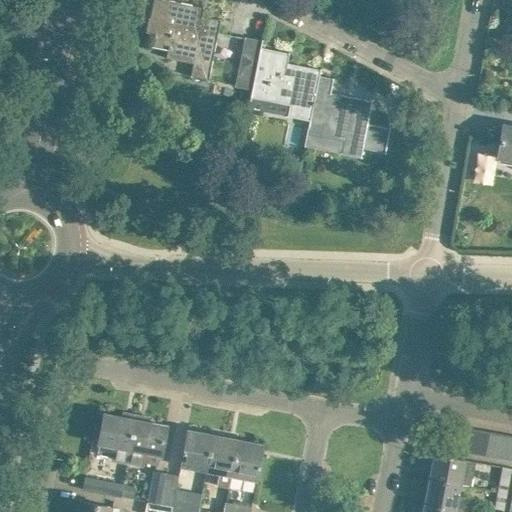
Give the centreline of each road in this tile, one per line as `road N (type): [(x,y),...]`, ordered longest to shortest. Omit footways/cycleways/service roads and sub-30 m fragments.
road 1 (residential): [(38,511),(62,384),(83,365),(324,409)]
road 2 (residential): [(455,98),(272,0)]
road 3 (tertiary): [(28,198),(66,0)]
road 4 (residential): [(237,268),(425,273)]
road 5 (residential): [(425,273),(455,98)]
road 6 (unclassified): [(80,258),(237,268)]
road 7 (residential): [(407,408),(425,273)]
